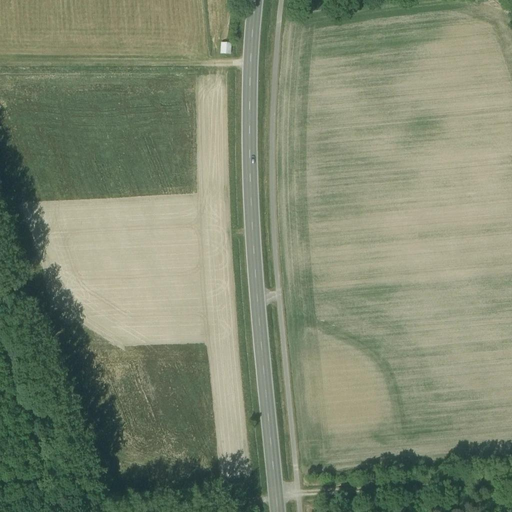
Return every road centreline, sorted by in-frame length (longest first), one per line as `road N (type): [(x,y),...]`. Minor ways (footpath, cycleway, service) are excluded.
road 1 (primary): [(277,511),(254,232),(256,0)]
road 2 (track): [(511,483),(275,495)]
